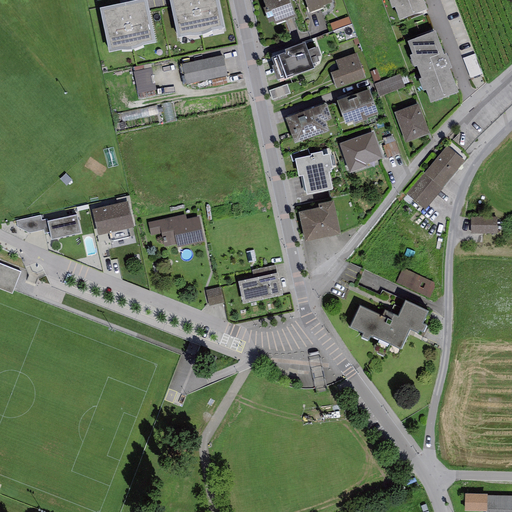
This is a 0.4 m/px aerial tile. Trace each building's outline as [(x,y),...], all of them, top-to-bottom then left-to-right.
[(224,30),(217,0),(168,0),(177,40),(188,38),(194,39),(201,38),(207,36),(211,33),(224,30)] [(288,0),(261,0),(265,8),(263,9),(269,25),(274,23),(275,26),(295,18),(288,0)] [(330,0),(304,0),(309,14),(322,10),(321,8),(332,4),(330,0)] [(422,0),(390,0),(399,22),(427,12),(422,0)] [(156,45),(147,2),(100,12),(109,55),(120,53),(126,54),(133,53),(139,51),(143,48),(156,45)] [(435,34),(407,44),(430,106),(458,96),(435,34)] [(277,61),(274,62),(280,80),(283,79),(284,82),(314,71),(304,46),(285,53),(286,55),(276,59),(277,61)] [(473,78),(485,73),(477,53),(465,58),(473,78)] [(356,54),(336,62),(339,72),(331,75),(336,90),(366,80),(356,54)] [(223,57),(182,65),(187,85),(227,77),(223,57)] [(153,64),(135,68),(141,97),(159,94),(153,64)] [(404,75),(377,82),(380,94),(407,88),(404,75)] [(289,84),(272,89),(274,98),(292,93),(289,84)] [(369,92),(337,103),(345,126),(352,124),(353,127),(367,122),(367,120),(378,116),(369,92)] [(418,105),(394,114),(406,144),(429,135),(418,105)] [(326,106),(285,120),(294,146),(329,134),(325,123),(331,121),(326,106)] [(374,134),(339,145),(349,175),(367,169),(366,166),(383,160),(374,134)] [(385,143),(390,157),(402,152),(396,138),(385,143)] [(465,162),(446,147),(406,194),(425,210),(465,162)] [(311,158),(295,161),(299,179),(302,178),(306,197),(332,191),(329,174),(331,174),(331,171),(332,170),(330,156),(323,158),(322,153),(310,156),(311,158)] [(128,203),(92,211),(98,237),(134,229),(128,203)] [(319,210),(299,214),(305,244),(340,237),(333,203),(318,206),(319,210)] [(81,235),(77,217),(47,223),(46,221),(41,222),(40,216),(16,222),(17,228),(29,234),(44,231),(45,234),(50,233),(52,241),(81,235)] [(186,216),(148,223),(151,237),(161,235),(164,248),(177,245),(178,249),(204,243),(198,217),(187,220),(186,216)] [(499,218),(473,218),(473,233),(499,233),(499,218)] [(21,273),(0,264),(0,289),(12,294),(21,273)] [(405,267),(399,282),(433,296),(439,281),(405,267)] [(238,284),(242,305),(282,297),(278,275),(238,284)] [(220,288),(207,291),(209,305),(223,302),(220,288)] [(428,315),(405,304),(398,319),(384,313),(381,319),(360,309),(350,330),(363,336),(361,339),(368,342),(370,338),(373,340),(373,339),(400,352),(409,332),(418,336),(419,333),(423,335),(426,329),(422,327),(428,315)] [(511,511),(511,496),(490,496),(489,511),(511,511)]
